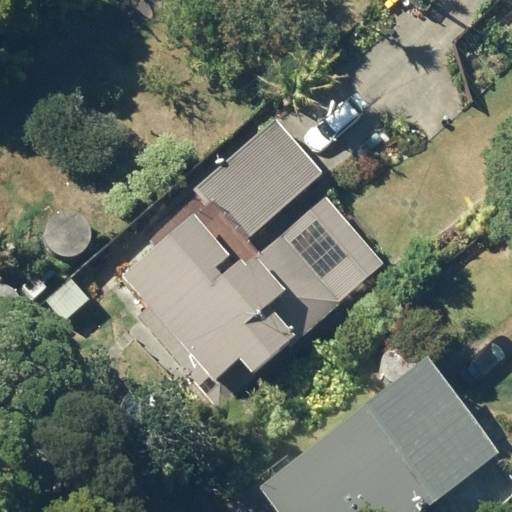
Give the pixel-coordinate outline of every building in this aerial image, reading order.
[(235,251),(312,182),(263,127),(186,196),(235,251)] [(287,352),(375,274),(313,203),(223,281),(172,232),(100,293),(191,401),(215,379),(228,391),(278,346),(287,352)] [(60,282),(40,299),(62,325),(82,307),(60,282)] [(17,293),(31,306),(41,295),(28,283),(17,293)] [(422,511),(483,466),(406,372),(244,501),(252,511),(422,511)]
